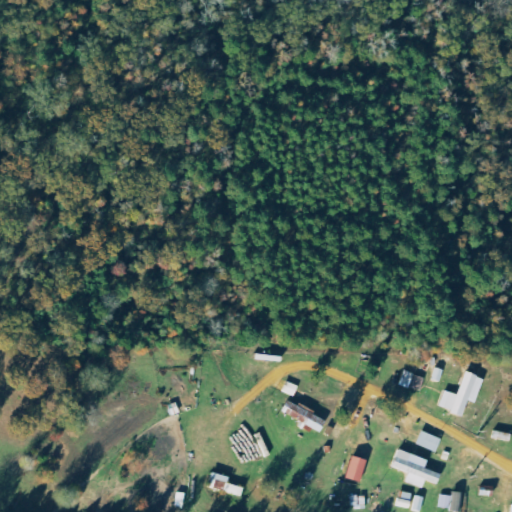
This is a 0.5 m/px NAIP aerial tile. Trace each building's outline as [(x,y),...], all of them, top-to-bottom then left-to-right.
[(284,416),(325,430),(330,417),(289,402),(284,416)] [(444,439),(424,431),(419,444),(439,452),(444,439)] [(430,459),(401,449),(395,467),(411,472),(407,482),(425,488),(428,480),(440,485),(444,474),(427,468),(430,459)] [(370,461),(355,456),(348,478),(363,483),(370,461)] [(232,477),(215,473),(211,488),(244,497),(247,488),(231,483),(232,477)] [(414,493),(402,491),(400,505),(412,507),(414,493)] [(443,494),(441,508),(462,511),(465,493),(453,491),(453,496),(443,494)] [(426,497),(418,495),(414,510),(423,511),(426,497)]
